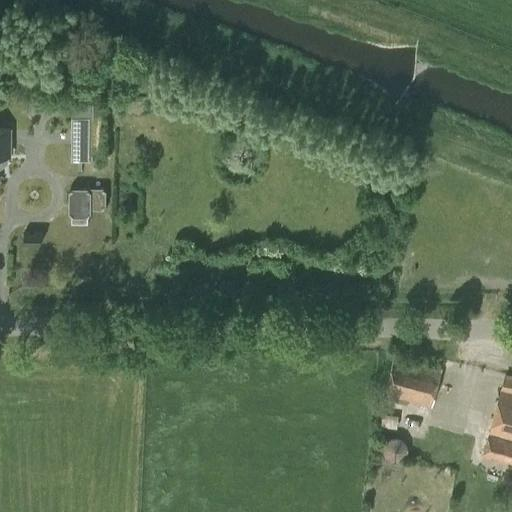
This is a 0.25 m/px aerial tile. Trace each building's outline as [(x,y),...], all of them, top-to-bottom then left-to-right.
[(71,117),(70,160),(90,160),(90,117),(71,117)] [(0,166),(8,162),(8,157),(11,157),(11,128),(0,127),(0,166)] [(87,223),(88,215),(89,215),(89,208),(103,208),(103,207),(104,207),(104,190),(104,189),(89,189),(89,188),(69,188),(70,190),(70,213),(70,214),(71,214),(71,222),(87,223)] [(383,394),(431,407),(441,367),(393,355),(383,394)] [(511,374),(505,373),(481,457),(511,465),(511,374)]
